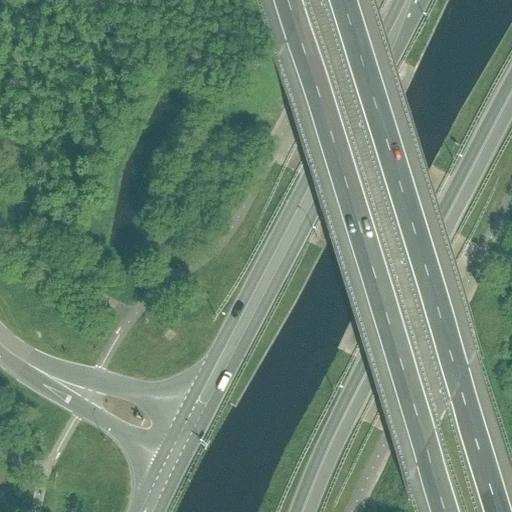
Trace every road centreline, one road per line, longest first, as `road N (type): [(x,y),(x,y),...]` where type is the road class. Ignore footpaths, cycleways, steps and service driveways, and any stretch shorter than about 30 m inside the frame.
road 1 (motorway): [(496,511),(339,0)]
road 2 (motorway): [(286,0),(443,511)]
road 3 (primary): [(511,91),(301,511)]
road 4 (primary): [(194,415),(410,0)]
road 5 (primary): [(194,415),(68,373),(45,376)]
road 6 (primary): [(45,376),(56,397),(170,462)]
